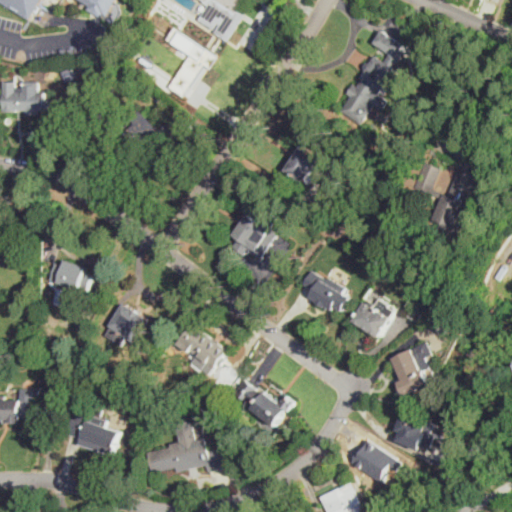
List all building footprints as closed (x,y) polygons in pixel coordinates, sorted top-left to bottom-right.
[(42,0),(30,20),(0,1),(0,0),(42,0)] [(247,0),(238,13),(245,18),(230,41),(217,32),(223,24),(220,22),(215,29),(201,19),(212,2),(215,4),(217,0),(247,0)] [(179,25),(223,55),(215,68),(208,64),(186,95),(172,86),(193,55),(170,38),(179,25)] [(400,64),(404,66),(397,75),(395,73),(375,103),(372,101),(365,111),(350,101),(353,96),(349,93),(355,84),(360,87),(365,79),(363,77),(378,55),(388,62),(393,54),(385,48),(393,35),(408,45),(401,56),(404,58),(400,64)] [(88,67),(85,72),(79,68),(82,64),(88,67)] [(137,81),(131,77),(136,70),(142,74),(137,81)] [(39,108),(37,107),(37,110),(7,110),(7,82),(18,82),(18,91),(37,92),(36,100),(40,100),(39,108)] [(152,119),(156,115),(163,122),(169,116),(184,132),(170,145),(163,137),(151,149),(146,144),(138,152),(124,138),(138,123),(134,119),(143,110),(152,119)] [(313,185),(289,170),(305,145),(324,157),(319,165),(323,168),(313,185)] [(405,152),(400,154),(396,148),(401,145),(405,152)] [(475,172),(486,176),(485,179),(493,182),(488,195),(478,191),(472,206),(468,205),(461,221),(467,224),(461,240),(439,232),(443,222),(437,220),(445,199),(416,188),(427,161),(443,168),(435,189),(451,195),(462,167),(466,168),(468,161),(477,165),(475,172)] [(254,209),(265,217),(270,210),(281,218),(274,228),(282,234),(265,259),(254,251),(252,253),(250,252),(248,255),(237,247),(242,238),(237,235),(254,209)] [(91,267),(89,272),(96,275),(92,291),(53,280),(58,263),(67,266),(69,260),(91,267)] [(313,271),(329,280),(331,278),(348,288),(345,292),(353,297),(344,310),(337,306),(335,310),(329,306),(328,308),(319,303),(320,301),(313,297),(317,290),(306,284),(313,271)] [(383,337),(357,320),(369,301),(395,318),(383,337)] [(511,317),(503,326),(487,311),(495,301),(511,317)] [(154,320),(140,342),(129,336),(123,346),(107,335),(113,326),(112,325),(126,302),(154,320)] [(446,335),(434,319),(449,308),(460,324),(446,335)] [(230,351),(226,357),(229,359),(223,366),(220,364),(212,374),(203,368),(207,362),(194,352),(193,354),(181,345),(196,324),(231,350),(230,351)] [(417,347),(419,350),(423,348),(427,357),(419,361),(424,370),(427,369),(433,382),(407,395),(401,382),(405,380),(395,358),(417,347)] [(258,388),(266,394),(268,392),(283,403),(289,395),(299,402),(292,412),(289,410),(278,426),(255,409),(253,413),(244,406),(248,401),(237,392),(247,379),(258,388)] [(37,404),(37,420),(23,420),(23,424),(12,424),(12,419),(0,419),(0,395),(6,395),(6,399),(37,400),(37,404)] [(123,434),(116,455),(82,444),(84,438),(69,433),(77,410),(110,420),(108,426),(124,431),(123,434)] [(406,414),(432,425),(429,431),(433,433),(425,451),(404,442),(401,441),(404,433),(399,431),(401,428),(398,427),(400,422),(402,423),(406,414)] [(210,440),(212,451),(223,448),(227,468),(211,472),(210,465),(180,471),(179,467),(155,473),(150,452),(174,446),(173,442),(192,438),(192,441),(209,437),(210,440)] [(332,511),(325,497),(356,482),(370,511),(332,511)]
